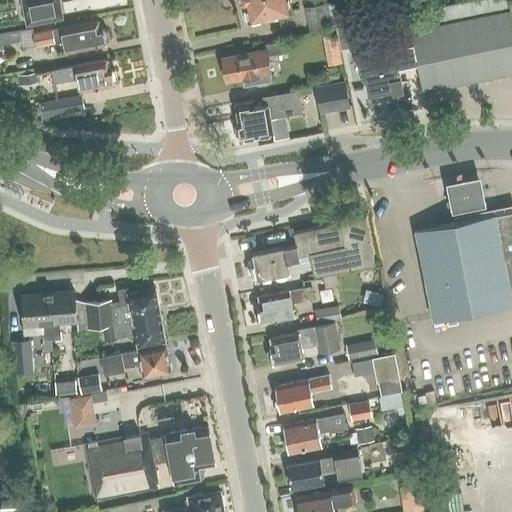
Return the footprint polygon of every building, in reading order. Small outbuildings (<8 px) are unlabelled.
[(59,0),(22,0),(27,25),(63,18),(59,0)] [(238,0),(240,5),(243,7),(247,6),(251,23),(292,14),(288,0),(238,0)] [(508,0),(477,0),(409,14),(408,14),(419,64),(424,92),(511,73),(511,2),(509,3),(508,0)] [(327,3),(307,7),(312,31),(332,26),(327,3)] [(360,75),(364,74),(368,95),(403,88),(399,68),(419,64),(408,14),(390,18),(396,46),(356,54),(360,75)] [(25,49),(64,41),(66,53),(107,46),(107,44),(110,39),(109,33),(104,30),(103,28),(101,29),(99,22),(62,29),(33,34),(33,29),(21,31),(25,49)] [(355,37),(352,24),(335,28),(338,41),(355,37)] [(0,44),(21,41),(19,30),(0,33),(0,44)] [(267,51),(223,59),(228,83),(244,80),(245,86),(273,81),(268,57),(284,54),(282,43),(266,46),(267,51)] [(107,62),(53,73),(56,86),(80,82),(83,94),(115,88),(114,84),(119,83),(116,72),(112,73),(111,70),(109,70),(107,62)] [(338,80),(336,68),(310,73),(313,85),(338,80)] [(38,82),(36,72),(17,76),(18,85),(38,82)] [(316,87),(321,111),(349,106),(344,82),(316,87)] [(270,118),(286,116),(303,112),(300,92),(263,98),(264,105),(254,107),(253,102),(237,105),(240,123),(239,123),(239,125),(235,129),(237,136),(242,138),(242,139),(273,134),(270,118)] [(42,104),(45,118),(85,110),(83,97),(56,102),(42,104)] [(480,166),(445,172),(451,203),(486,197),(480,166)] [(511,214),(495,217),(495,216),(415,232),(433,319),(434,328),(457,324),(456,315),(511,303),(511,214)] [(374,263),(364,218),(294,232),(296,244),(284,248),(283,246),(252,253),(254,264),(251,268),(252,274),(256,276),(257,279),(276,275),(279,278),(286,276),(287,273),(288,273),(286,259),(310,254),(315,276),(374,263)] [(309,287),(258,297),(260,305),(258,306),(261,324),(293,318),(291,304),(312,301),(309,287)] [(88,329),(102,327),(160,315),(156,290),(129,295),(128,289),(118,291),(121,306),(112,308),(111,301),(86,303),(88,329)] [(384,293),(366,290),(363,302),(381,306),(384,293)] [(48,294),(51,340),(61,339),(60,322),(77,320),(75,292),(48,294)] [(42,341),(51,340),(48,294),(22,296),(24,324),(41,323),(42,341)] [(337,306),(312,311),(315,325),(339,320),(337,306)] [(165,343),(160,315),(102,327),(105,343),(117,340),(117,338),(135,335),(137,347),(165,343)] [(322,350),(326,353),(333,352),(335,347),(340,347),(336,322),(298,328),(299,334),(270,339),(272,347),(269,348),(269,351),(267,353),(269,361),(272,362),(272,366),(304,360),(302,347),(317,345),(318,351),(322,350)] [(377,354),(374,339),(345,345),(348,359),(377,354)] [(30,340),(12,341),(14,373),(32,372),(30,340)] [(124,371),(124,369),(124,367),(140,364),(142,376),(171,371),(166,346),(108,357),(101,358),(104,375),(124,371)] [(393,355),(372,360),(377,383),(379,382),(381,396),(401,392),(393,355)] [(98,374),(79,378),(81,394),(101,390),(98,374)] [(77,395),(75,376),(54,379),(56,397),(77,395)] [(331,388),(328,376),(277,387),(279,398),(276,400),(277,409),(280,410),(281,412),(313,406),(310,393),(331,388)] [(91,394),(92,403),(107,401),(106,391),(91,394)] [(389,396),(379,398),(381,410),(391,408),(389,396)] [(372,417),(369,399),(348,403),(352,421),(372,417)] [(345,428),(342,414),(284,426),(286,439),(284,442),(286,448),(288,450),(289,453),(321,447),(319,433),(345,428)] [(85,444),(95,499),(158,488),(154,462),(169,459),(173,484),(199,479),(197,467),(213,464),(213,465),(215,464),(208,426),(207,426),(207,427),(165,434),(165,435),(149,438),(148,432),(85,444)] [(371,426),(355,429),(358,444),(374,441),(371,426)] [(406,437),(387,441),(391,463),(411,459),(406,437)] [(319,458),(287,464),(291,487),(324,481),(322,471),(337,469),(339,482),(363,478),(357,448),(334,452),(334,456),(320,459),(319,458)] [(403,488),(406,511),(408,511),(435,508),(431,484),(403,488)] [(330,493),(297,499),(299,511),(298,511),(334,511),(333,505),(355,501),(352,487),(330,491),(330,493)] [(223,511),(219,492),(202,495),(199,493),(188,495),(190,509),(171,511),(223,511)] [(0,511),(23,511),(22,499),(0,500),(0,511)]
